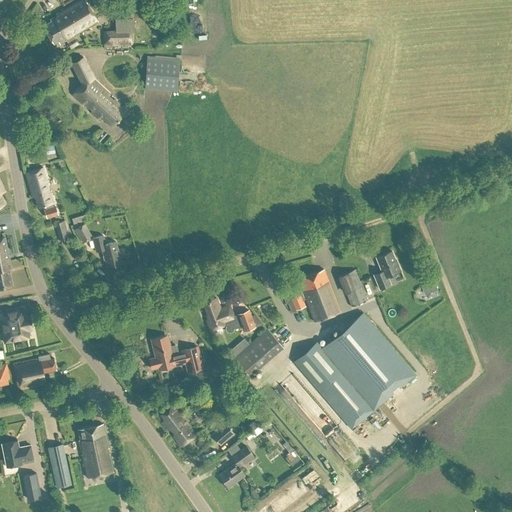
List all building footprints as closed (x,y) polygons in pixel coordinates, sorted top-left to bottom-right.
[(84,0),(77,0),(65,8),(80,32),(97,21),(84,0)] [(80,32),(65,8),(56,13),(57,15),(50,19),(50,21),(42,26),(53,44),(58,41),(59,44),(80,32)] [(115,44),(115,30),(104,30),(104,45),(115,44)] [(131,30),(115,30),(115,44),(131,44),(131,30)] [(75,38),(67,43),(70,47),(77,43),(75,38)] [(94,78),(83,57),(71,63),(82,84),(72,94),(85,106),(87,104),(93,109),(91,112),(101,121),(103,118),(111,126),(126,110),(121,106),(121,107),(119,105),(120,104),(114,99),(112,100),(107,96),(109,94),(93,79),(94,78)] [(179,60),(147,57),(144,89),(177,91),(179,60)] [(49,184),(43,167),(24,173),(31,197),(35,196),(38,207),(44,205),(46,209),(44,209),(47,217),(57,214),(55,206),(53,207),(52,203),(55,202),(51,190),(49,191),(47,185),(49,184)] [(64,220),(55,223),(60,241),(67,239),(65,232),(67,231),(64,220)] [(84,223),(75,229),(82,241),(85,239),(85,240),(89,238),(88,236),(91,234),(84,223)] [(103,235),(92,238),(96,251),(102,250),(103,255),(104,255),(107,267),(121,263),(115,241),(105,244),(103,235)] [(4,237),(0,237),(0,262),(9,261),(9,260),(8,260),(6,254),(8,254),(4,237)] [(391,250),(375,257),(381,271),(373,274),(379,288),(390,284),(387,276),(400,270),(395,258),(394,258),(391,250)] [(9,261),(0,262),(0,286),(11,285),(8,268),(10,268),(9,261)] [(340,310),(323,269),(299,278),(304,290),(290,296),(295,310),(305,306),(302,300),(305,299),(314,321),(340,310)] [(367,300),(354,269),(339,276),(351,306),(367,300)] [(216,297),(203,302),(209,319),(206,320),(210,330),(225,324),(226,326),(225,328),(226,330),(226,331),(228,332),(229,332),(231,332),(232,331),(233,329),(241,326),(243,331),(261,324),(254,315),(251,316),(248,310),(233,315),(229,305),(220,308),(216,297)] [(23,308),(0,312),(0,317),(4,342),(28,337),(27,330),(33,329),(30,314),(24,315),(23,308)] [(294,361),(350,428),(392,392),(391,390),(397,385),(399,387),(413,374),(361,314),(322,347),(317,342),(294,361)] [(248,377),(288,346),(271,325),(251,341),(247,336),(231,348),(236,354),(232,357),(248,377)] [(152,341),(154,341),(156,350),(154,350),(154,351),(156,357),(149,359),(151,369),(158,367),(159,369),(185,362),(188,372),(202,368),(197,346),(182,350),(182,351),(177,352),(176,345),(169,346),(167,337),(164,338),(163,336),(155,338),(155,340),(152,341)] [(50,358),(49,353),(38,355),(38,358),(13,363),(18,389),(46,383),(43,372),(56,370),(54,358),(50,358)] [(6,363),(0,363),(0,379),(9,378),(6,363)] [(184,375),(182,369),(176,370),(177,377),(184,375)] [(210,377),(207,372),(198,376),(200,381),(210,377)] [(173,404),(160,414),(164,419),(162,421),(168,430),(171,429),(174,433),(172,435),(180,446),(196,435),(173,404)] [(268,419),(245,436),(249,440),(271,424),(268,419)] [(254,420),(249,424),(253,430),(259,426),(254,420)] [(102,423),(77,429),(80,439),(79,440),(86,477),(113,471),(102,423)] [(225,423),(212,435),(220,445),(234,433),(225,423)] [(17,440),(1,443),(6,466),(34,461),(30,444),(18,447),(17,440)] [(282,444),(288,452),(285,454),(293,464),(300,458),(286,441),(282,444)] [(62,444),(48,447),(56,486),(68,484),(63,456),(65,456),(62,444)] [(245,446),(231,456),(235,462),(218,474),(227,487),(244,475),(239,467),(253,457),(245,446)] [(36,473),(24,475),(29,499),(41,497),(36,473)]
